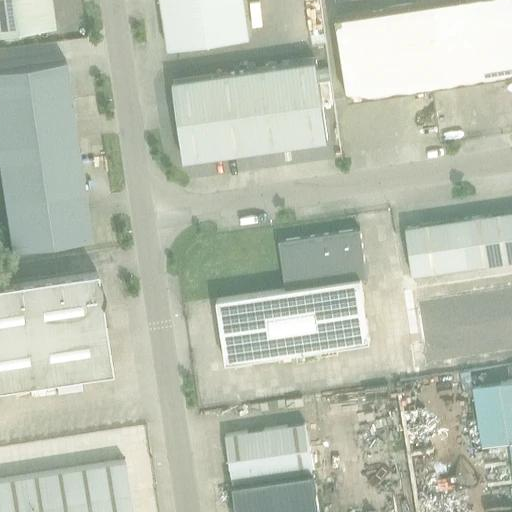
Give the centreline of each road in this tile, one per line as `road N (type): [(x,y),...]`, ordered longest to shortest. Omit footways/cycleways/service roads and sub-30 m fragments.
road 1 (unclassified): [(140,218),(511,160)]
road 2 (unclassified): [(140,218),(184,511)]
road 3 (unclassified): [(110,0),(140,218)]
